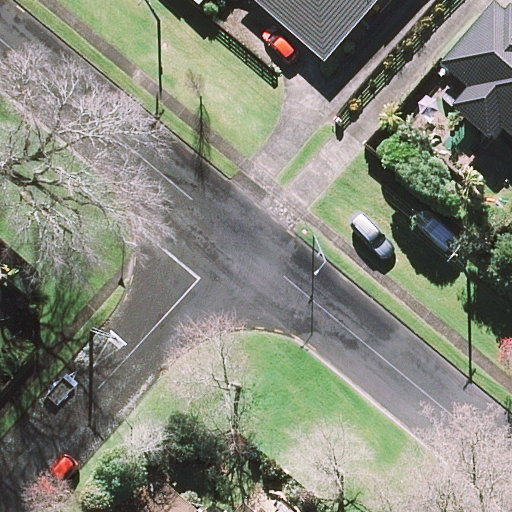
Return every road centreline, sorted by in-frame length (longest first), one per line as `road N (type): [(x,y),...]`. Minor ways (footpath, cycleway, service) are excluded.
road 1 (residential): [(0,502),(238,237)]
road 2 (residential): [(511,465),(238,237)]
road 3 (residential): [(238,237),(0,38)]
